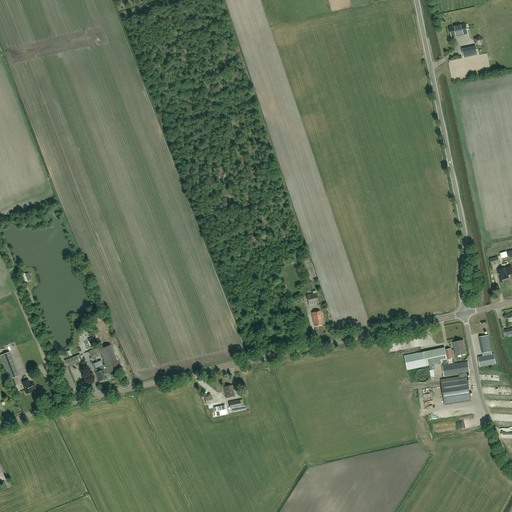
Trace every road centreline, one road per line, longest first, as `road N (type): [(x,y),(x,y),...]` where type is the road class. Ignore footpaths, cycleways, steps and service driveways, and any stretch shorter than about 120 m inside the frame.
road 1 (tertiary): [(0,427),(63,405),(464,314)]
road 2 (unclassified): [(464,314),(464,218),(416,0)]
road 3 (unclassified): [(511,467),(483,402),(464,314)]
